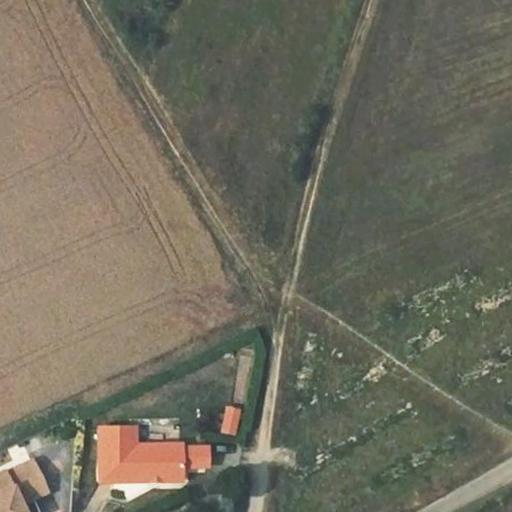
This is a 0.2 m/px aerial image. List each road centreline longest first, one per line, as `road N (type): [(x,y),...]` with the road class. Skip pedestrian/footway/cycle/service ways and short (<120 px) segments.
road 1 (residential): [(511,371),(274,342),(254,511)]
road 2 (track): [(74,0),(250,266),(274,342)]
road 3 (track): [(365,0),(274,342)]
